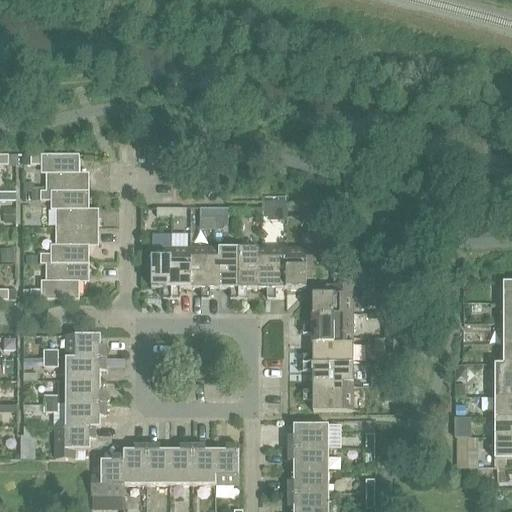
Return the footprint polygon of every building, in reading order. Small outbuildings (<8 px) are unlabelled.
[(0,167),(9,167),(9,157),(0,157),(0,167)] [(40,193),(40,197),(89,197),(89,181),(76,181),(76,176),(80,176),(80,158),(31,158),(31,168),(46,168),(46,193),(40,193)] [(0,203),(16,204),(16,196),(0,195),(0,203)] [(89,197),(40,197),(40,204),(56,204),(56,230),(99,230),(99,217),(86,217),(86,213),(89,213),(89,197)] [(287,222),(287,204),(268,204),(268,222),(287,222)] [(172,210),(157,210),(157,219),(171,219),(172,210)] [(172,210),(171,219),(186,219),(186,210),(172,210)] [(215,219),(215,210),(200,210),(200,219),(215,219)] [(215,210),(215,219),(230,219),(230,210),(215,210)] [(248,219),(263,219),(263,210),(248,210),(248,219)] [(40,256),(40,263),(89,263),(89,247),(86,248),(86,243),(99,243),(99,230),(56,230),(56,256),(40,256)] [(0,264),(14,264),(14,250),(0,251),(0,264)] [(163,301),(172,301),(172,250),(152,250),(151,291),(163,291),(163,301)] [(191,250),(172,250),(172,301),(180,301),(180,291),(191,291),(191,250)] [(191,250),(191,291),(201,291),(201,301),(210,301),(210,291),(220,291),(220,270),(210,270),(210,250),(191,250)] [(238,250),(210,250),(210,270),(220,270),(220,291),(230,291),(230,301),(239,301),(238,250)] [(247,291),(258,291),(258,270),(267,270),(267,250),(238,250),(239,301),(247,301),(247,291)] [(287,250),(267,250),(267,270),(258,270),(258,291),(267,291),(267,301),(276,301),(276,291),(287,291),(287,250)] [(287,250),(287,291),(307,291),(307,281),(316,281),(316,250),(287,250)] [(89,279),(89,263),(40,263),(40,266),(46,267),(46,292),(30,292),(31,302),(79,302),(79,284),(76,284),(76,279),(89,279)] [(328,296),(312,296),(312,316),(353,316),(353,288),(364,288),(364,275),(338,275),(338,287),(328,287),(328,296)] [(503,306),(511,305),(511,284),(503,284),(503,306)] [(0,302),(16,302),(16,292),(0,292),(0,302)] [(511,305),(503,306),(503,327),(511,326),(511,305)] [(353,336),(353,316),(312,316),(312,327),(303,327),(303,336),(313,336),(313,346),(333,346),(333,336),(353,336)] [(385,326),(385,339),(393,339),(393,326),(385,326)] [(511,346),(511,326),(503,327),(503,347),(511,346)] [(303,365),(353,365),(353,336),(333,336),(333,346),(313,346),(313,357),(303,357),(303,365)] [(101,337),(66,337),(66,364),(106,363),(106,348),(100,348),(100,347),(99,347),(100,348),(96,348),(96,338),(101,338),(101,337)] [(393,355),(393,339),(385,339),(385,355),(393,355)] [(495,366),(495,367),(511,366),(511,346),(503,347),(503,366),(495,366)] [(44,361),(59,361),(59,352),(44,352),(44,361)] [(44,361),(44,369),(59,370),(59,361),(44,361)] [(106,363),(66,364),(66,384),(95,384),(95,374),(106,374),(106,363)] [(313,374),(313,385),(333,385),(333,394),(353,394),(353,365),(303,365),(303,374),(313,374)] [(511,366),(495,367),(495,400),(511,399),(511,366)] [(384,376),(384,390),(393,390),(393,376),(384,376)] [(95,384),(66,384),(66,407),(106,407),(106,394),(95,394),(95,384)] [(353,414),(353,394),(333,394),(333,385),(313,385),(313,394),(302,394),(302,403),(313,403),(313,414),(353,414)] [(465,398),(465,386),(456,386),(455,397),(465,398)] [(393,404),(393,390),(384,390),(384,404),(393,404)] [(44,398),(44,407),(58,407),(58,399),(44,398)] [(511,399),(495,400),(495,420),(511,420),(511,399)] [(58,407),(44,407),(43,416),(58,416),(58,407)] [(106,407),(66,407),(66,429),(96,429),(96,420),(106,420),(106,407)] [(511,420),(495,420),(495,441),(511,440),(511,420)] [(288,451),(329,451),(328,428),(293,428),(293,429),(298,429),(298,438),(288,438),(288,451)] [(96,429),(66,429),(55,429),(55,463),(75,463),(75,453),(86,453),(86,443),(96,443),(96,429)] [(465,431),(458,431),(458,440),(469,440),(469,435),(465,431)] [(366,436),(366,451),(374,451),(374,436),(366,436)] [(511,462),(511,440),(495,441),(495,462),(511,462)] [(146,488),(147,448),(134,448),(134,458),(125,458),(125,453),(124,453),(124,499),(125,499),(125,488),(146,488)] [(146,488),(169,489),(170,453),(169,453),(169,458),(159,458),(159,448),(147,448),(146,488)] [(170,453),(169,489),(192,489),(193,448),(179,448),(179,458),(170,458),(170,453)] [(192,489),(215,489),(216,458),(206,458),(206,448),(193,448),(192,489)] [(225,458),(216,458),(215,489),(239,489),(239,448),(226,448),(225,458)] [(329,451),(288,451),(288,464),(298,464),(298,473),(293,473),(293,474),(329,474),(329,451)] [(366,465),(374,465),(374,451),(366,451),(366,465)] [(102,463),(101,463),(101,479),(91,479),(91,499),(104,499),(104,510),(123,511),(123,499),(124,499),(124,453),(123,458),(111,458),(111,469),(102,468),(102,463)] [(329,474),(293,474),(293,475),(298,475),(298,484),(288,484),(288,497),(329,497),(329,474)] [(374,497),(374,483),(366,483),(366,497),(374,497)] [(328,511),(329,497),(288,497),(288,510),(298,510),(297,511),(328,511)] [(374,511),(374,497),(366,497),(366,511),(374,511)]
